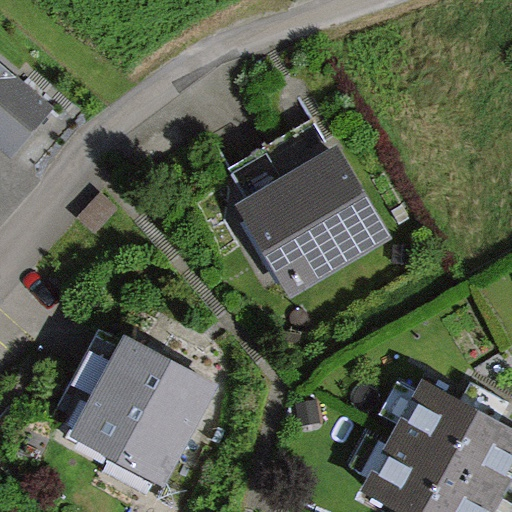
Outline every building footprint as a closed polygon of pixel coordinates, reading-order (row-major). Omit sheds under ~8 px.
[(0,147),(18,163),(57,118),(18,86),(21,82),(0,63),(0,147)] [(290,287),(393,226),(338,132),(235,193),(290,287)] [(171,484),(222,385),(130,338),(78,437),(171,484)] [(496,488),(511,457),(511,426),(432,384),(403,438),(496,488)] [(410,511),(482,511),(496,488),(403,438),(374,492),(410,511)]
